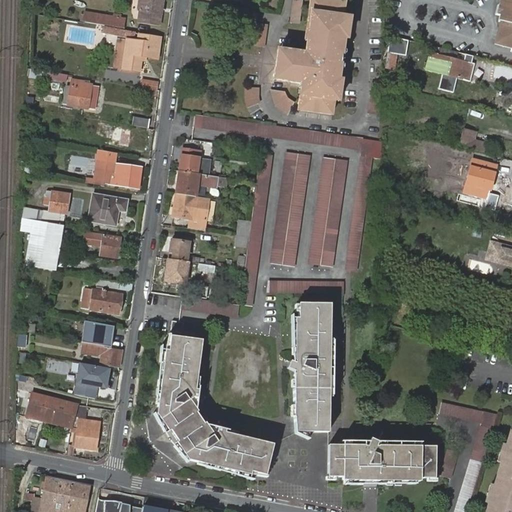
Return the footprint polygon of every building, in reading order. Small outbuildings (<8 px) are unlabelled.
[(161,0),(141,0),(138,22),(158,26),(162,1),(161,0)] [(304,50),(295,49),(294,55),(291,55),(288,60),(287,67),(287,69),(288,73),(292,74),(291,79),(299,80),(303,87),(300,107),(330,111),(332,98),(334,99),(336,79),(338,68),(341,46),(342,36),(345,14),(341,14),(343,2),(330,0),(313,0),(307,40),(309,40),(308,46),(304,50)] [(295,0),(292,22),(300,23),(303,0),(295,0)] [(511,0),(500,0),(498,6),(501,6),(511,9),(510,16),(499,13),(498,18),(500,18),(496,30),(494,41),(511,45),(511,0)] [(511,9),(501,6),(499,13),(510,16),(511,9)] [(84,14),(82,23),(101,25),(102,17),(84,14)] [(101,25),(122,29),(123,20),(102,17),(101,25)] [(250,43),(263,45),(265,26),(252,24),(250,43)] [(109,28),(109,34),(129,37),(130,32),(109,28)] [(143,57),(156,59),(159,39),(138,35),(137,42),(127,40),(123,70),(140,72),(143,57)] [(294,55),(295,49),(282,47),(278,78),(291,79),(292,74),(288,73),(287,69),(287,67),(288,60),(291,55),(294,55)] [(388,50),(386,69),(393,71),(396,51),(388,50)] [(425,72),(459,80),(469,83),(473,65),(463,62),(430,54),(425,72)] [(43,71),(31,69),(29,77),(42,79),(43,71)] [(70,86),(67,105),(87,109),(89,98),(84,98),(85,94),(89,95),(91,85),(82,83),(83,82),(71,80),(70,86)] [(140,88),(155,90),(156,83),(141,80),(140,88)] [(249,110),(262,106),(259,89),(245,89),(249,110)] [(285,114),(289,117),(295,107),(292,104),(290,101),(287,96),(285,92),(273,90),(274,96),(276,101),(278,105),(280,109),(283,112),(285,114)] [(369,94),(366,115),(382,117),(385,96),(369,94)] [(134,117),(132,126),(147,129),(149,120),(134,117)] [(362,138),(195,117),(194,128),(361,149),(362,138)] [(462,130),(457,147),(482,153),(484,145),(472,142),(474,133),(462,130)] [(370,157),(382,159),(383,141),(362,138),(361,149),(360,156),(370,157)] [(182,149),(179,171),(197,174),(200,151),(182,149)] [(296,270),(309,157),(287,154),(272,267),(296,270)] [(243,270),(238,306),(251,307),(269,157),(259,155),(252,206),(249,229),(248,238),(246,249),(243,270)] [(356,272),(370,157),(360,156),(345,270),(356,272)] [(321,158),(307,266),(332,268),(345,161),(321,158)] [(497,165),(472,158),(462,195),(488,201),(497,165)] [(109,175),(108,186),(137,189),(140,169),(114,165),(112,176),(109,175)] [(218,178),(199,174),(197,174),(179,171),(176,194),(196,197),(197,185),(216,189),(218,178)] [(94,180),(94,185),(103,186),(105,173),(96,172),(94,180)] [(41,190),(40,199),(50,201),(51,192),(41,190)] [(48,209),(48,211),(64,214),(65,214),(68,195),(51,192),(50,201),(40,199),(38,207),(48,209)] [(205,222),(209,199),(196,197),(176,194),(173,217),(189,219),(205,222)] [(94,195),(90,221),(117,226),(120,209),(126,210),(127,200),(94,195)] [(48,211),(21,207),(21,217),(21,219),(22,219),(33,220),(62,226),(64,214),(48,211)] [(205,222),(189,219),(188,229),(204,232),(205,222)] [(62,226),(33,220),(25,265),(55,271),(62,226)] [(249,229),(250,222),(238,220),(236,236),(248,238),(249,229)] [(472,229),(470,237),(478,238),(480,230),(472,229)] [(105,237),(106,234),(96,232),(96,235),(83,233),(82,244),(100,248),(99,255),(116,258),(119,239),(105,237)] [(234,247),(246,249),(248,238),(236,236),(234,247)] [(170,241),(167,259),(187,262),(190,244),(170,241)] [(511,247),(490,241),(485,260),(511,267),(511,247)] [(187,262),(167,259),(164,281),(185,284),(188,262),(187,262)] [(214,274),(215,266),(198,264),(197,271),(214,274)] [(131,291),(132,285),(96,278),(95,285),(131,291)] [(265,293),(340,292),(340,279),(265,279),(265,293)] [(96,291),(92,310),(118,315),(121,295),(96,291)] [(238,306),(183,298),(181,310),(237,318),(238,306)] [(296,318),(296,415),(298,414),(299,430),(330,430),(331,304),(298,304),(298,318),(296,318)] [(85,322),(86,322),(87,314),(81,313),(80,317),(67,315),(67,319),(85,322)] [(172,332),(183,334),(184,323),(173,321),(172,332)] [(85,322),(81,343),(85,344),(103,347),(109,348),(113,327),(86,322),(85,322)] [(184,323),(183,334),(182,335),(201,338),(202,326),(184,323)] [(21,336),(19,347),(25,349),(27,337),(21,336)] [(169,431),(197,412),(190,401),(193,398),(197,399),(198,395),(195,395),(202,342),(171,337),(168,351),(165,351),(156,412),(169,431)] [(103,347),(85,344),(84,350),(102,353),(101,356),(105,357),(103,365),(118,368),(120,352),(102,349),(103,347)] [(109,368),(77,362),(71,395),(95,399),(97,387),(106,388),(109,368)] [(75,404),(48,397),(31,393),(27,408),(25,416),(69,427),(75,404)] [(484,412),(440,402),(439,413),(481,424),(484,412)] [(204,423),(197,412),(169,431),(176,442),(204,423)] [(484,412),(481,424),(451,511),(465,511),(495,414),(484,412)] [(85,445),(95,446),(99,423),(78,420),(74,447),(85,449),(85,445)] [(212,436),(204,423),(176,442),(189,461),(247,478),(247,475),(261,479),(270,448),(220,433),(221,430),(217,429),(216,433),(212,436)] [(511,511),(511,433),(507,433),(503,447),(500,456),(498,465),(491,486),(488,495),(486,504),(483,511),(511,511)] [(343,482),(419,485),(419,481),(432,483),(434,450),(331,445),(329,478),(343,478),(343,482)] [(448,481),(456,456),(446,452),(438,478),(448,481)] [(70,483),(45,477),(41,501),(32,499),(29,511),(84,511),(89,487),(70,483)] [(141,511),(142,508),(127,506),(127,504),(118,502),(118,504),(97,500),(94,511),(141,511)]
